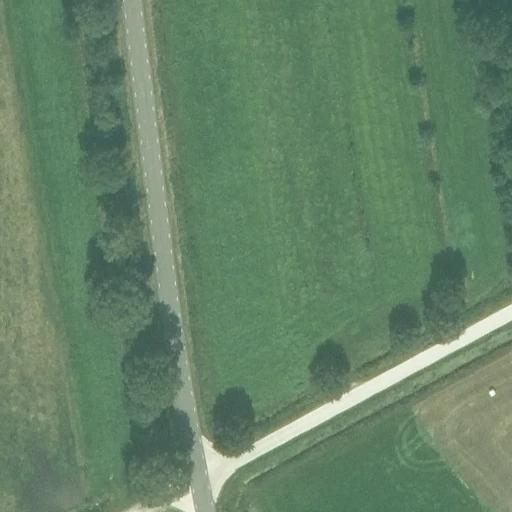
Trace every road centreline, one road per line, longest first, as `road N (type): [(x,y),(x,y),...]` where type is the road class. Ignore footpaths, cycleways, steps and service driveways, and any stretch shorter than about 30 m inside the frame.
road 1 (unclassified): [(199,482),(131,0)]
road 2 (unclassified): [(199,482),(511,313)]
